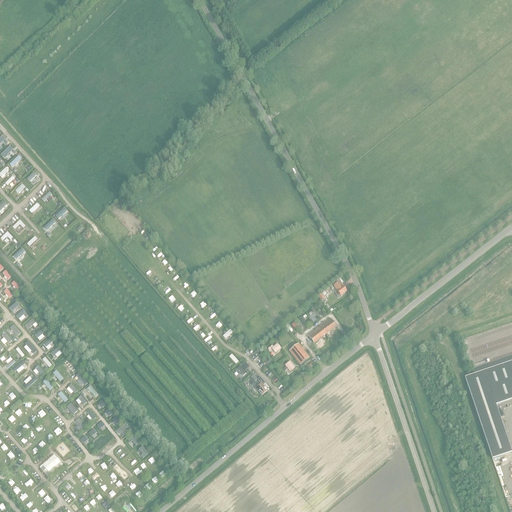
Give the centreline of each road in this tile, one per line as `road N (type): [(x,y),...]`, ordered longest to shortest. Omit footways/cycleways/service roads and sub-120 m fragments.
road 1 (unclassified): [(373,333),(346,260),(200,0)]
road 2 (unclassified): [(160,511),(373,333)]
road 3 (unclassified): [(434,511),(373,333)]
road 4 (unclassified): [(373,333),(511,227)]
